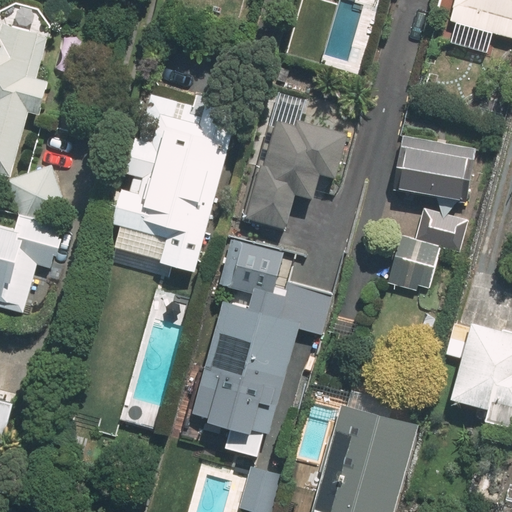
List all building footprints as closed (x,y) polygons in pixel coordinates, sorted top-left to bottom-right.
[(511,0),(461,0),(457,19),(511,33),(511,0)] [(55,79),(41,75),(53,27),(0,14),(0,174),(15,179),(32,109),(46,112),(55,79)] [(200,269),(242,110),(197,98),(196,102),(154,91),(133,171),(139,172),(135,187),(127,185),(117,221),(125,223),(115,263),(174,278),(178,263),(200,269)] [(359,129),(303,111),(280,104),(245,216),(290,230),(302,193),(319,198),(327,171),(344,177),(359,129)] [(481,145),(405,131),(395,185),(471,199),(481,145)] [(10,180),(23,211),(20,226),(0,222),(0,294),(34,301),(41,262),(63,265),(69,230),(57,228),(59,213),(74,207),(56,162),(15,179),(10,180)] [(468,212),(427,203),(420,236),(402,232),(391,282),(435,292),(444,249),(459,252),(468,212)] [(234,237),(224,281),(277,293),(287,250),(234,237)] [(273,432),(306,318),(230,296),(190,433),(230,445),(237,421),(273,432)] [(511,331),(503,330),(503,332),(471,323),(471,327),(455,324),(447,354),(462,358),(451,400),(489,411),(485,422),(511,428),(511,331)] [(20,396),(0,390),(0,444),(7,446),(20,396)] [(399,511),(423,422),(346,402),(319,509),(304,505),(301,511),(399,511)] [(272,511),(284,470),(253,462),(241,506),(266,511),(272,511)]
